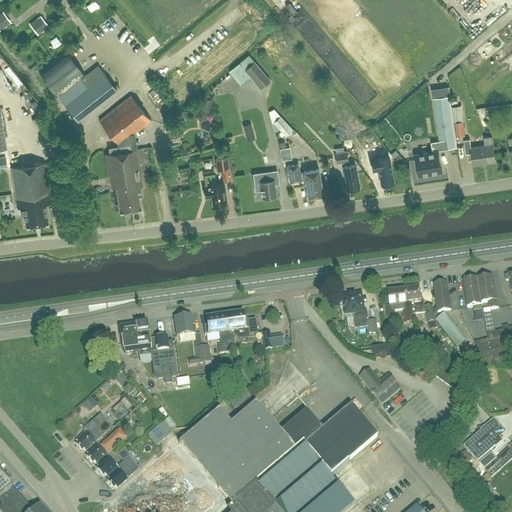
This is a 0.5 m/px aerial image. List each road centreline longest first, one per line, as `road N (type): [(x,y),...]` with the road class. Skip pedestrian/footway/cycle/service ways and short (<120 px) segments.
road 1 (primary): [(0,320),(511,248)]
road 2 (unclassified): [(0,248),(511,182)]
